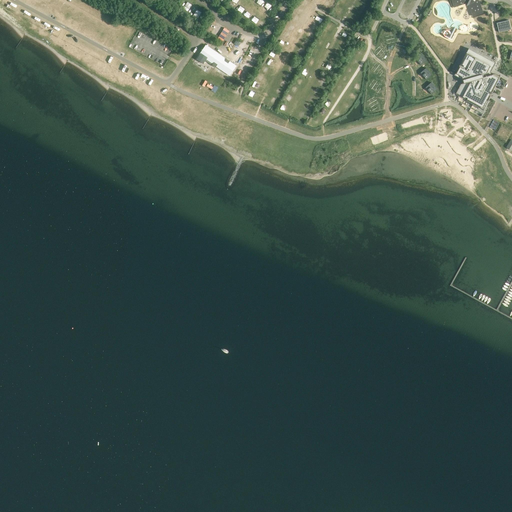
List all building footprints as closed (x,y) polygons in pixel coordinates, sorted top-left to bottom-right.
[(473,16),(483,13),(479,1),(477,0),(470,0),(469,4),(473,16)] [(509,20),(497,23),(499,32),(499,31),(510,28),(511,29),(509,20)] [(127,46),(164,66),(174,49),(136,28),(127,46)] [(403,32),(399,42),(406,45),(410,35),(403,32)] [(387,39),(380,43),(385,52),(392,48),(387,39)] [(229,75),(236,66),(222,56),(222,57),(219,55),(219,54),(206,45),(199,55),(196,59),(203,64),(205,60),(215,67),(216,66),(229,75)] [(496,63),(469,48),(455,74),(454,75),(463,80),(464,83),(460,84),(456,93),(484,111),(491,94),(500,76),(495,74),(492,75),(491,72),(496,63)] [(424,55),(414,60),(418,67),(427,62),(424,55)] [(384,60),(374,56),(371,63),(381,67),(384,60)] [(382,75),(371,73),(370,81),(381,82),(382,75)] [(421,74),(422,81),(433,80),(432,73),(421,74)] [(371,94),(381,95),(382,88),(371,87),(371,94)] [(433,88),(422,87),(422,95),(433,95),(433,88)] [(378,101),(368,101),(367,108),(378,109),(378,101)]
